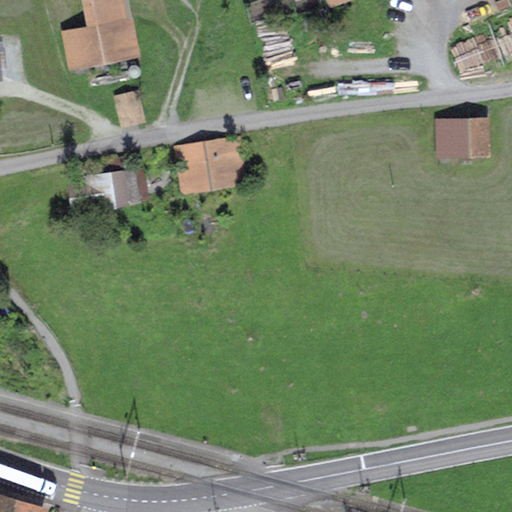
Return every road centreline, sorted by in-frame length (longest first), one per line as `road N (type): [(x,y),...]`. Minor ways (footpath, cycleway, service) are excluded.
road 1 (residential): [(0,168),(168,133),(511,89)]
road 2 (secondary): [(511,440),(240,492),(148,501)]
road 3 (track): [(0,279),(63,364),(78,427),(74,489)]
road 4 (secondary): [(148,501),(0,466)]
road 5 (track): [(206,0),(168,133)]
